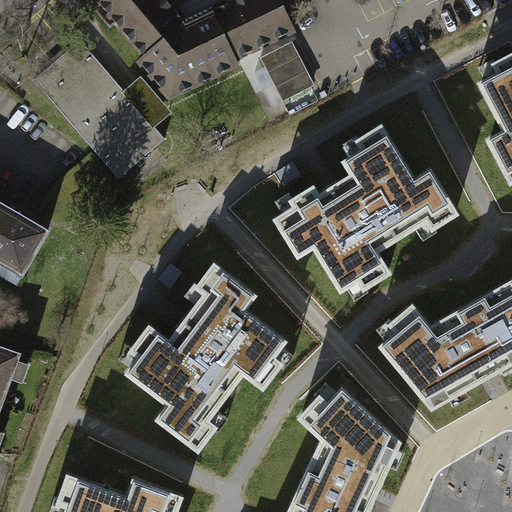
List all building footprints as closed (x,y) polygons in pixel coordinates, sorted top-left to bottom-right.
[(166,0),(97,0),(145,56),(140,60),(170,96),(238,65),(235,58),(293,30),(278,0),(234,0),(186,23),(184,20),(188,16),(180,7),(176,11),(166,0)] [(190,0),(179,6),(180,7),(188,16),(189,17),(222,0),(190,0)] [(82,41),(37,79),(121,177),(166,139),(154,126),(171,111),(141,76),(124,90),(82,41)] [(260,58),(283,102),(312,87),(289,43),(260,58)] [(492,140),(511,179),(511,57),(478,75),(508,132),(492,140)] [(414,183),(381,129),(360,141),(366,150),(347,162),(355,176),(318,198),(313,190),(294,201),(298,207),(279,219),(299,253),(315,243),(343,288),(359,278),(364,287),(389,272),(375,251),(427,219),(432,226),(454,213),(430,173),(414,183)] [(48,231),(0,203),(0,260),(23,274),(48,231)] [(252,295),(215,267),(200,287),(208,293),(170,343),(150,328),(134,349),(142,356),(130,372),(172,403),(161,418),(198,446),(213,425),(206,420),(243,371),(263,386),(280,363),(272,357),(283,342),(241,310),(252,295)] [(511,281),(483,298),(511,350),(511,281)] [(383,345),(433,404),(511,359),(511,350),(483,298),(430,327),(412,306),(392,324),(398,332),(383,345)] [(0,406),(20,351),(0,344),(0,406)] [(364,511),(397,441),(341,389),(328,404),(320,396),(301,417),(324,438),(289,511),(364,511)] [(129,498),(69,477),(61,499),(71,503),(67,511),(173,511),(179,497),(135,481),(129,498)]
